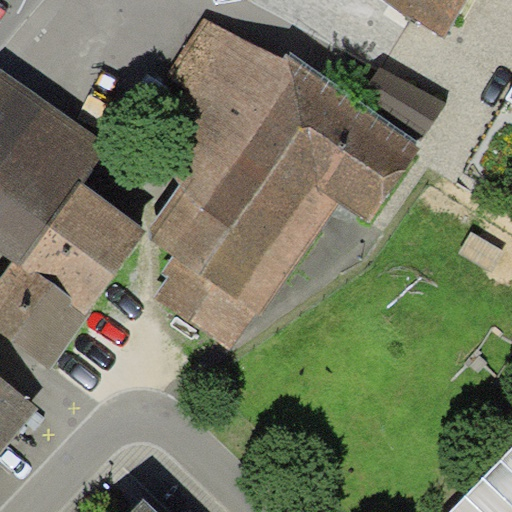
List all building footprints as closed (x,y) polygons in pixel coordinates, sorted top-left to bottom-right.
[(383,0),(443,38),(466,0),(383,0)] [(169,262),(159,304),(230,350),(336,205),(377,221),(425,160),(441,114),(385,72),(364,112),(288,60),(285,65),(206,21),(164,72),(187,95),(147,151),(180,188),(153,232),(152,244),(169,262)] [(0,73),(0,330),(56,376),(147,240),(84,191),(109,152),(0,73)] [(0,392),(0,483),(45,432),(0,392)] [(157,511),(140,496),(125,511),(157,511)]
